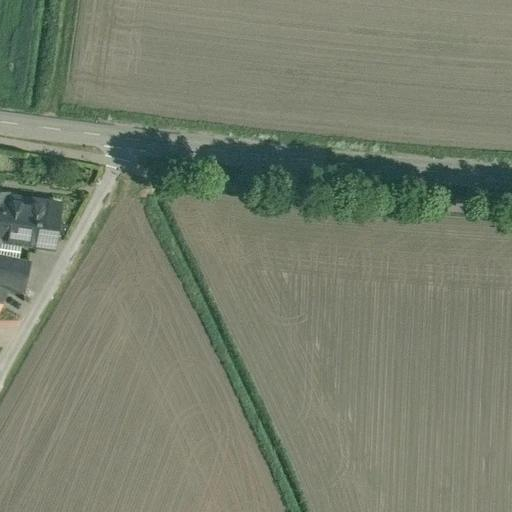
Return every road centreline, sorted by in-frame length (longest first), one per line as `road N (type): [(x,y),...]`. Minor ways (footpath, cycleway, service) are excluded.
road 1 (secondary): [(511,179),(129,139)]
road 2 (residential): [(129,139),(0,383)]
road 3 (secondary): [(129,139),(0,123)]
